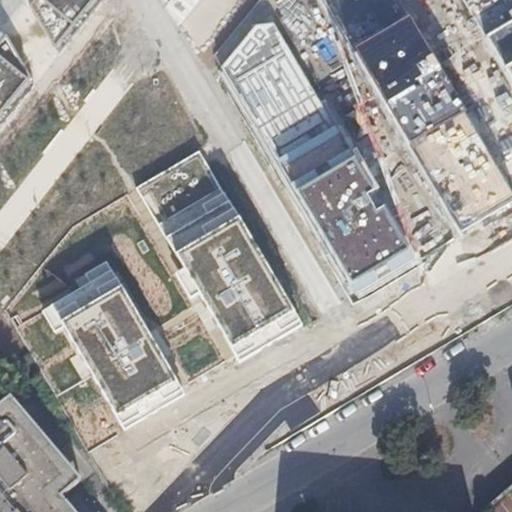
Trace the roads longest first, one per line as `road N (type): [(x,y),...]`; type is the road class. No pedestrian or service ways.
road 1 (residential): [(511,339),(222,511)]
road 2 (unknown): [(350,436),(438,466),(511,435)]
